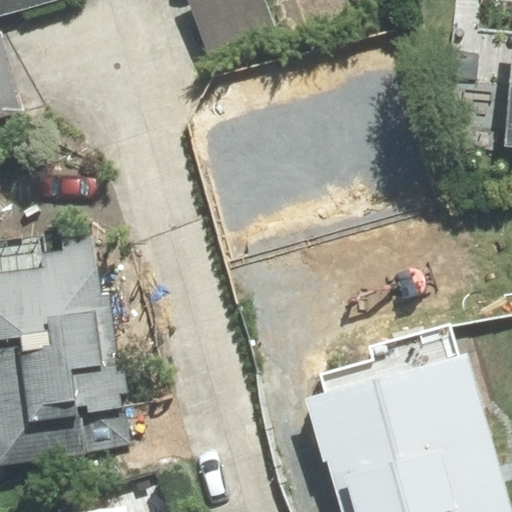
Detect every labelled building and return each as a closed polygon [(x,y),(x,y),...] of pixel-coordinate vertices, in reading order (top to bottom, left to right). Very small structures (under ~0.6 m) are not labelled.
[(0,0),(0,22),(65,3),(64,0),(0,0)] [(177,0),(208,75),(277,47),(257,0),(177,0)] [(511,32),(499,31),(488,156),(511,157),(511,32)] [(0,53),(0,119),(19,114),(0,53)] [(0,251),(0,470),(129,450),(106,302),(97,303),(86,238),(0,251)] [(502,511),(457,360),(285,410),(300,460),(274,467),(287,511),(502,511)]
